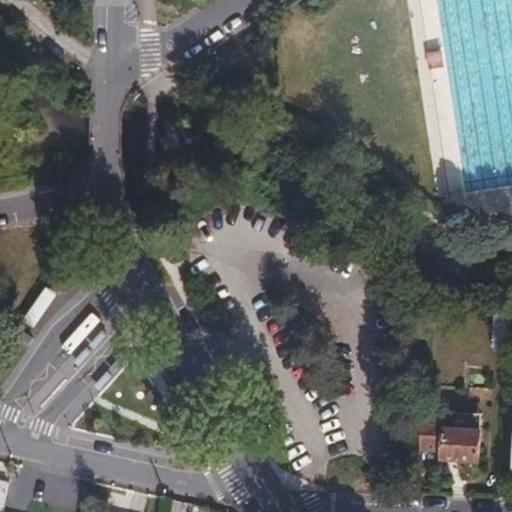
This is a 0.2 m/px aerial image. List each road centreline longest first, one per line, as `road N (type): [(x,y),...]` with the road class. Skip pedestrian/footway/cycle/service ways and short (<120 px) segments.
road 1 (residential): [(267,500),(103,189)]
road 2 (unclassified): [(0,442),(267,500)]
road 3 (residential): [(442,511),(267,500)]
road 4 (residential): [(105,90),(239,0)]
